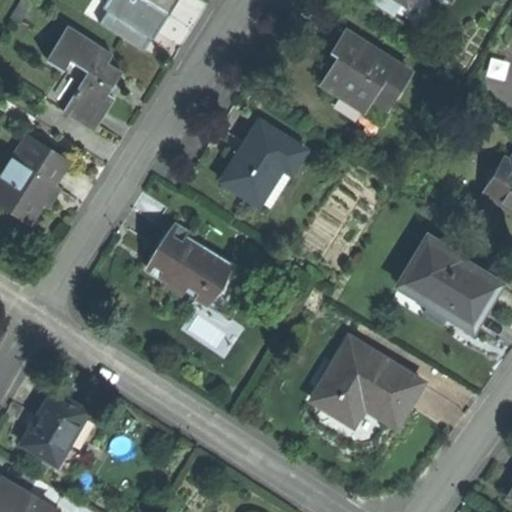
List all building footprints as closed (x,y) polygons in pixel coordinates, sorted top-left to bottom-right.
[(96,0),(89,11),(98,18),(109,0),(96,0)] [(149,49),(176,0),(112,0),(100,21),(149,49)] [(63,107),(95,128),(108,109),(115,98),(108,93),(124,70),(108,59),(112,53),(68,24),(46,57),(65,70),(71,60),(93,75),(81,94),(75,90),(63,107)] [(412,70),(342,29),(331,48),(341,54),(334,66),(324,83),(369,110),(376,100),(389,108),(412,70)] [(308,150),(260,121),(248,141),(239,136),(236,141),(232,147),(236,160),(222,182),(260,205),(263,200),(282,169),(293,176),(308,150)] [(0,192),(0,199),(30,218),(42,199),(49,204),(54,196),(59,188),(51,183),(66,159),(27,135),(2,177),(8,180),(0,192)] [(511,158),(505,154),(485,189),(511,204),(511,158)] [(274,207),(293,176),(282,169),(263,200),(274,207)] [(163,238),(152,255),(177,271),(168,285),(185,296),(189,289),(199,295),(208,281),(218,288),(233,265),(187,235),(192,228),(176,217),(163,238)] [(430,233),(404,280),(434,297),(426,311),(444,321),(450,310),(476,325),(489,303),(501,281),(463,259),(466,253),(430,233)] [(344,345),(312,397),(351,422),(362,403),(395,424),(408,403),(422,382),(367,348),(362,356),(344,345)] [(91,406),(52,385),(35,415),(22,439),(61,461),(91,406)] [(52,511),(55,507),(1,475),(0,476),(0,511),(52,511)]
